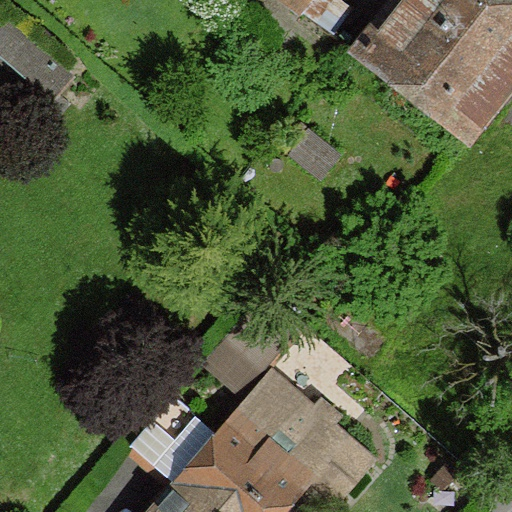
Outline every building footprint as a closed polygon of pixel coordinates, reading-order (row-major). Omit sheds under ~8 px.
[(311,0),(286,0),(302,12),(311,0)] [(511,88),(511,0),(404,0),(360,56),(469,141),(504,98),(511,88)] [(267,293),(228,341),(263,372),(304,324),(267,293)] [(221,438),(180,485),(211,511),(280,511),(311,477),(337,499),(372,460),(274,376),(221,438)] [(134,445),(180,485),(221,438),(175,399),(134,445)] [(211,511),(180,485),(156,511),(211,511)]
